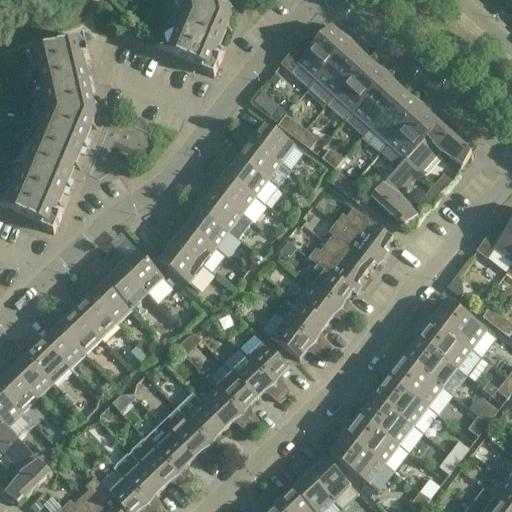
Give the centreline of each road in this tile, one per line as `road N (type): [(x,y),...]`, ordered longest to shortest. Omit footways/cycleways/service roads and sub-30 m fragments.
road 1 (residential): [(0,325),(173,178),(267,52),(318,0)]
road 2 (residential): [(210,511),(325,399),(443,249),(511,183)]
road 3 (residential): [(338,0),(511,153)]
